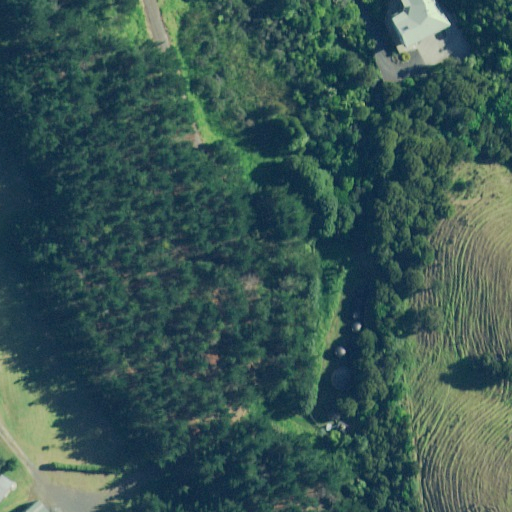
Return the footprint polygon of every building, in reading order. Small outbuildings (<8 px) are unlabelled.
[(409,49),(407,45),(446,26),(432,0),(395,0),(402,12),(386,20),(395,38),(391,40),(398,54),(409,49)] [(336,390),(338,391),(342,391),(344,391),(346,391),(348,390),(350,389),(351,387),(352,386),(353,384),(354,382),(354,380),(354,378),(353,376),(353,374),(351,372),(350,371),(348,370),(347,369),(345,368),(343,368),(341,368),(339,369),(337,369),(335,371),(334,372),(332,374),(331,375),(331,377),(331,379),(331,381),(331,383),(332,385),(333,387),(335,388),(336,390)] [(338,421),(342,415),(332,406),(319,420),(339,438),(347,429),(338,421)] [(0,498),(10,484),(0,476),(0,498)] [(43,511),(35,500),(20,511),(43,511)]
